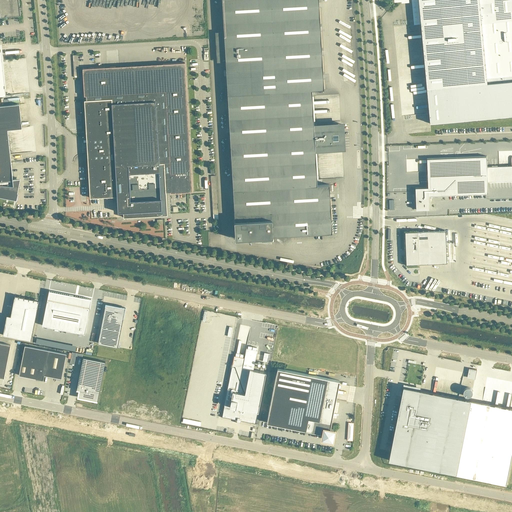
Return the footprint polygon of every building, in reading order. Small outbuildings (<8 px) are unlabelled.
[(2,60),(0,41),(0,40),(0,17),(6,17),(6,15),(7,15),(7,17),(13,16),(20,16),(20,10),(21,10),(20,8),(20,7),(18,0),(0,0),(0,96),(6,96),(6,95),(2,61),(2,60)] [(87,0),(89,29),(91,28),(92,38),(102,37),(102,38),(186,33),(185,29),(201,28),(199,0),(87,0)] [(324,90),(318,0),(222,0),(224,32),(226,62),(233,190),(317,185),(317,180),(315,153),(315,150),(340,149),(340,148),(339,148),(340,146),(340,144),(340,142),(341,140),(341,138),(341,135),(341,134),(340,134),(340,132),(340,130),(339,129),(339,127),(338,125),(338,124),(314,126),(314,123),(312,96),(312,90),(324,90)] [(511,0),(393,0),(394,1),(401,0),(401,2),(409,1),(408,0),(418,0),(427,89),(430,123),(511,115),(511,0)] [(192,192),(185,63),(84,68),(83,69),(84,96),(86,96),(86,100),(84,100),(86,131),(86,137),(87,154),(88,161),(88,169),(90,198),(117,196),(118,212),(123,212),(123,217),(123,218),(167,215),(166,192),(170,192),(170,193),(192,192)] [(18,193),(20,179),(13,179),(10,154),(8,129),(22,128),(22,127),(19,105),(19,104),(0,105),(0,197),(16,200),(18,193)] [(428,187),(415,188),(416,210),(429,209),(428,196),(488,194),(487,182),(511,181),(511,166),(487,167),(487,156),(427,159),(428,187)] [(332,233),(329,185),(317,185),(233,190),(235,221),(234,221),(235,239),(273,237),(332,233)] [(445,230),(409,232),(409,231),(406,231),(406,232),(405,232),(405,250),(404,250),(405,256),(406,256),(406,265),(447,263),(445,230)] [(92,299),(49,291),(42,326),(85,334),(92,299)] [(7,315),(3,335),(31,341),(39,301),(14,297),(11,316),(7,315)] [(98,343),(117,347),(125,308),(106,304),(98,343)] [(331,426),(346,348),(284,336),(267,423),(322,434),(321,438),(332,441),(333,436),(334,436),(335,434),(334,434),(335,430),(330,429),(331,426)] [(10,345),(0,342),(0,377),(3,378),(4,378),(10,345)] [(61,379),(66,354),(25,346),(19,375),(43,380),(44,375),(61,379)] [(234,356),(222,417),(237,420),(236,423),(240,424),(241,421),(256,424),(266,372),(253,370),(257,350),(256,350),(256,348),(253,347),(252,349),(251,349),(252,347),(248,346),(248,348),(247,348),(245,358),(243,358),(244,354),(236,353),(235,356),(234,356)] [(79,391),(78,398),(97,402),(105,362),(83,357),(76,391),(79,391)] [(511,408),(403,387),(388,460),(507,484),(511,459),(511,408)]
